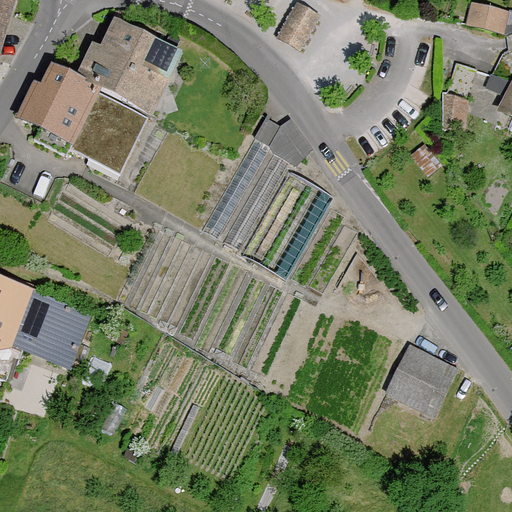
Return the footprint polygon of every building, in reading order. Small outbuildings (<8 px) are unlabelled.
[(0,0),(0,54),(17,0),(0,0)] [(298,7),(278,42),(301,56),(321,20),(298,7)] [(511,16),(474,7),(469,27),(505,36),(506,33),(511,33),(511,16)] [(93,48),(78,78),(158,118),(186,61),(115,25),(102,52),(93,48)] [(35,92),(16,128),(75,158),(102,105),(103,102),(51,76),(41,96),(35,92)] [(508,101),(511,92),(511,85),(493,78),(487,92),(508,101)] [(511,92),(508,101),(502,116),(511,120),(511,92)] [(469,102),(445,95),(445,132),(466,134),(469,102)] [(267,122),(204,232),(219,240),(271,149),(275,157),(225,245),(239,252),(289,165),(297,169),(312,153),(291,122),(281,131),(267,122)] [(442,169),(426,150),(414,160),(430,179),(442,169)] [(18,350),(36,298),(0,285),(0,380),(7,382),(18,350)] [(36,298),(18,350),(71,369),(89,317),(36,298)] [(459,372),(411,348),(387,396),(435,420),(459,372)] [(461,488),(443,480),(435,498),(452,506),(455,500),(461,488)]
